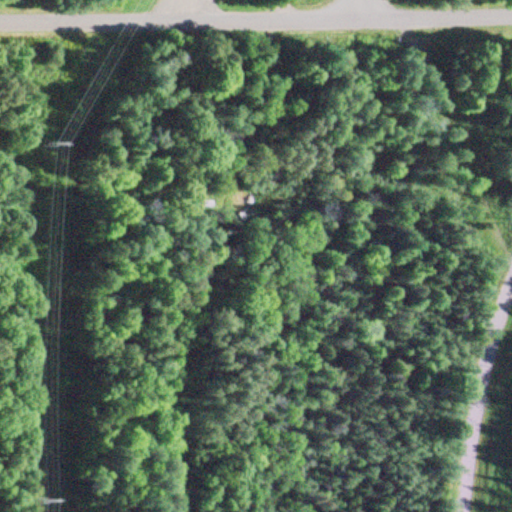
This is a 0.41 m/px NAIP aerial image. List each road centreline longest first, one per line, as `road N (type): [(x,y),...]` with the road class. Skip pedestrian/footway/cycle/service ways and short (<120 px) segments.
road 1 (residential): [(511,16),(0,20)]
road 2 (residential): [(462,511),(470,427),(511,286)]
